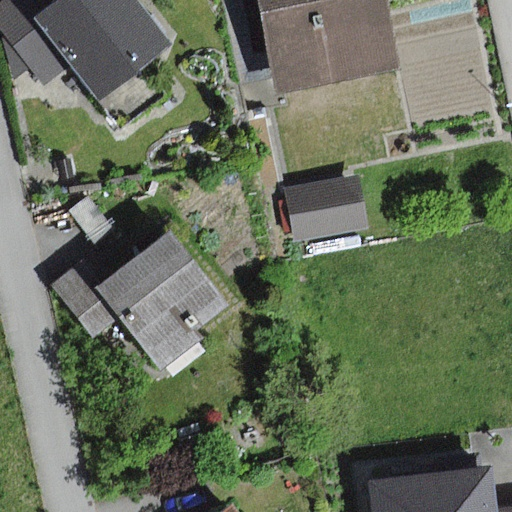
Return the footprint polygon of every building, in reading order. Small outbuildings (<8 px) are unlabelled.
[(27,0),(0,0),(0,37),(39,87),(62,70),(84,98),(87,96),(114,131),(162,94),(136,60),(162,39),(131,0),(33,0),(29,3),(27,0)] [(375,0),(247,0),(266,91),(389,66),(375,0)] [(353,175),(280,190),(291,244),(364,228),(353,175)] [(78,258),(44,284),(86,338),(111,319),(150,370),(194,336),(187,327),(219,303),(159,225),(92,277),(78,258)] [(428,469),(359,477),(362,511),(511,511),(511,505),(486,508),(481,463),(476,463),(475,451),(426,457),(428,469)] [(231,511),(223,501),(208,511),(231,511)]
